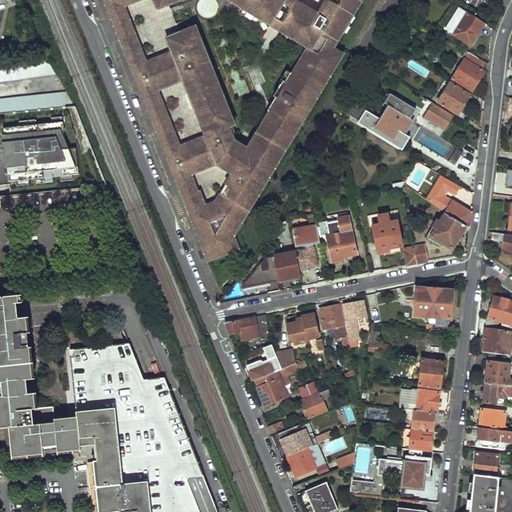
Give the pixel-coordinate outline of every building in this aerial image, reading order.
[(102,0),(207,261),(218,257),(217,254),(221,252),(222,256),(239,249),(234,237),(233,234),(241,221),(237,220),(248,202),(251,204),(284,149),(281,147),(288,135),(291,137),(324,82),(321,80),(328,67),(332,69),(340,55),(342,57),(345,53),(335,46),(332,51),(330,50),(352,13),(350,12),(357,0),(359,1),(359,0),(102,0)] [(362,0),(359,0),(359,1),(357,0),(350,12),(352,13),(330,50),(332,51),(335,46),(362,0)] [(484,23),(459,7),(445,28),(470,45),(484,23)] [(408,28),(400,24),(393,36),(400,40),(408,28)] [(467,58),(454,81),(471,92),(488,64),(468,51),(465,56),(467,58)] [(234,237),(342,57),(340,55),(332,69),(328,67),(321,80),(324,82),(291,137),(288,135),(281,147),(284,149),(251,204),(248,202),(237,220),(241,221),(233,234),(234,237)] [(0,81),(56,73),(49,61),(0,68),(0,81)] [(441,91),(446,94),(451,85),(446,82),(441,91)] [(446,94),(439,105),(456,116),(468,96),(451,85),(446,94)] [(0,113),(13,112),(74,105),(67,92),(0,100),(0,113)] [(387,106),(394,95),(389,92),(382,103),(387,106)] [(361,122),(391,140),(394,135),(401,139),(404,134),(413,120),(408,117),(414,108),(394,95),(387,106),(380,118),(353,101),(346,113),(358,121),(361,123),(361,122)] [(444,129),(452,116),(433,104),(425,117),(444,129)] [(361,123),(358,121),(357,123),(401,151),(409,138),(404,134),(401,139),(394,135),(391,140),(361,122),(361,123)] [(63,138),(61,122),(50,123),(35,124),(18,126),(1,128),(4,152),(12,151),(12,158),(5,159),(7,182),(14,181),(27,179),(34,179),(51,177),(58,176),(70,175),(77,174),(74,148),(66,149),(63,138)] [(327,143),(321,152),(330,158),(336,148),(327,143)] [(455,168),(464,153),(458,150),(449,165),(455,168)] [(12,158),(12,151),(4,152),(5,159),(12,158)] [(441,176),(426,200),(430,203),(437,192),(443,196),(447,190),(441,186),(445,179),(441,176)] [(459,187),(445,179),(441,186),(447,190),(455,195),(459,187)] [(437,192),(430,203),(444,213),(445,212),(451,201),(443,196),(437,192)] [(444,213),(444,214),(466,228),(469,229),(471,213),(451,201),(445,212),(444,213)] [(332,235),(328,236),(334,262),(357,258),(347,216),(355,215),(353,207),(330,211),(333,223),(330,224),(332,235)] [(312,245),(319,243),(313,210),(306,212),(308,223),(291,226),(295,248),(304,246),(305,251),(296,253),(300,269),(313,267),(316,263),(312,245)] [(378,224),(372,226),(377,252),(389,250),(388,248),(402,245),(396,220),(388,221),(387,214),(377,216),(378,224)] [(444,214),(431,236),(453,249),(466,228),(444,214)] [(511,234),(492,232),(492,240),(504,242),(503,249),(511,252),(511,234)] [(423,244),(413,246),(416,263),(427,261),(423,244)] [(413,246),(403,248),(407,265),(416,263),(413,246)] [(279,282),(301,277),(300,269),(296,253),(274,257),(279,282)] [(267,258),(245,282),(247,288),(279,282),(274,257),(267,258)] [(213,270),(220,289),(229,279),(224,266),(213,270)] [(416,287),(414,315),(429,317),(427,319),(431,324),(430,329),(447,332),(448,319),(449,319),(451,290),(416,287)] [(18,295),(0,296),(0,306),(16,304),(19,304),(18,295)] [(511,300),(494,296),(488,318),(499,321),(502,322),(501,331),(511,332),(511,300)] [(343,307),(341,308),(346,336),(347,343),(359,340),(355,320),(366,317),(362,301),(343,305),(343,307)] [(346,336),(341,308),(340,303),(318,307),(323,329),(334,327),(336,338),(346,336)] [(16,304),(0,306),(0,320),(18,319),(17,310),(16,304)] [(300,321),(287,324),(290,340),(294,339),(295,343),(309,341),(308,336),(317,334),(313,313),(302,316),(302,317),(300,318),(300,321)] [(264,315),(224,323),(229,335),(239,333),(240,341),(259,337),(258,335),(269,333),(264,315)] [(486,317),(482,353),(508,356),(511,344),(511,332),(501,331),(497,330),(499,321),(488,318),(487,317),(486,317)] [(110,346),(70,350),(77,409),(78,416),(73,416),(64,417),(54,419),(53,406),(35,409),(33,393),(28,394),(26,380),(32,379),(25,318),(18,319),(0,320),(0,406),(3,429),(9,429),(11,452),(57,447),(57,451),(58,453),(67,452),(76,451),(81,450),(81,449),(81,447),(95,445),(97,461),(94,461),(94,463),(99,511),(215,511),(164,375),(143,378),(130,344),(110,346)] [(371,322),(367,351),(375,352),(379,324),(371,322)] [(260,361),(246,366),(253,382),(254,381),(277,371),(280,369),(282,369),(275,353),(271,344),(263,348),(269,360),(270,362),(263,366),(260,361)] [(293,349),(275,353),(282,369),(296,362),(293,349)] [(282,369),(280,369),(283,375),(286,376),(299,370),(298,369),(307,365),(304,359),(296,362),(282,369)] [(422,360),(418,385),(441,388),(444,363),(422,360)] [(486,361),(484,383),(509,386),(511,386),(511,379),(509,379),(510,364),(486,361)] [(283,375),(280,369),(277,371),(283,384),(289,382),(286,376),(283,375)] [(277,371),(254,381),(265,407),(288,397),(283,384),(277,371)] [(318,391),(314,381),(300,387),(304,397),(318,391)] [(484,383),(481,403),(502,405),(502,398),(504,398),(505,397),(506,396),(507,394),(511,394),(511,386),(509,386),(484,383)] [(414,387),(411,409),(414,410),(435,413),(437,413),(439,390),(414,387)] [(328,390),(299,402),(306,418),(325,410),(322,401),(331,397),(328,390)] [(413,423),(414,410),(411,409),(407,409),(406,423),(413,423)] [(481,409),(479,428),(500,430),(505,431),(505,428),(503,428),(505,412),(481,409)] [(413,423),(412,430),(433,432),(435,413),(414,410),(413,423)] [(281,421),(268,427),(270,434),(284,428),(281,421)] [(301,425),(278,435),(288,457),(292,455),(308,448),(307,445),(305,445),(302,438),(306,436),(301,425)] [(481,438),(480,446),(499,449),(500,449),(501,438),(505,439),(511,439),(511,431),(505,431),(500,430),(479,428),(478,438),(481,438)] [(433,432),(412,430),(412,439),(408,438),(407,446),(411,446),(410,451),(423,452),(431,453),(433,432)] [(329,432),(308,441),(310,447),(315,445),(331,437),(329,432)] [(322,466),(315,445),(310,447),(308,448),(292,455),(288,457),(287,457),(295,477),(322,466)] [(57,447),(11,452),(12,455),(12,458),(57,453),(58,453),(57,451),(57,447)] [(430,476),(432,459),(422,457),(423,452),(410,451),(409,456),(405,455),(404,466),(376,463),(373,487),(351,484),(350,496),(390,499),(392,486),(422,489),(423,475),(430,476)] [(355,452),(335,460),(340,470),(353,465),(355,452)] [(476,453),(473,474),(494,477),(497,455),(476,453)] [(91,464),(88,464),(92,511),(99,511),(94,463),(91,464)] [(473,474),(469,511),(494,511),(498,477),(494,477),(473,474)] [(337,509),(325,482),(305,491),(313,511),(328,511),(330,511),(337,509)]
